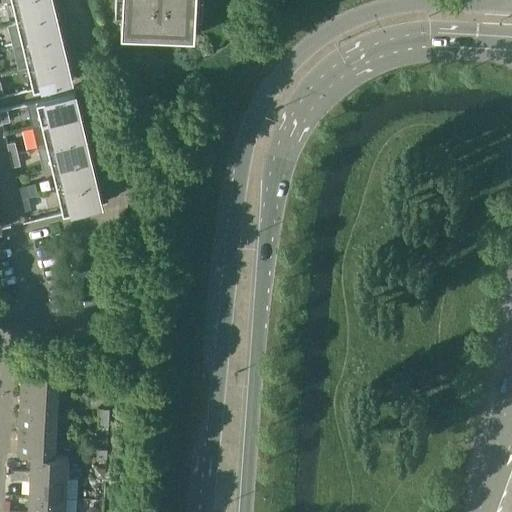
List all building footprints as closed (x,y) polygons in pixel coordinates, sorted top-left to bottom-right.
[(56,14),(52,0),(15,0),(13,1),(18,21),(18,23),(56,14)] [(195,0),(121,0),(121,28),(194,32),(195,0)] [(56,14),(18,23),(18,21),(7,24),(13,47),(61,35),(56,14)] [(18,69),(29,66),(34,65),(67,58),(61,35),(13,47),(18,69)] [(69,65),(67,58),(34,65),(29,66),(34,89),(72,79),(69,65)] [(32,126),(42,124),(80,115),(75,92),(27,104),(32,126)] [(0,114),(2,123),(2,122),(10,121),(7,109),(0,110),(0,114)] [(80,115),(42,124),(32,126),(38,148),(47,146),(86,136),(80,115)] [(91,159),(86,136),(47,146),(53,168),(91,159)] [(7,143),(10,155),(18,153),(15,141),(7,143)] [(21,165),(18,153),(10,155),(12,167),(21,165)] [(96,181),(91,159),(53,168),(58,191),(96,181)] [(102,203),(96,181),(58,191),(64,213),(102,203)] [(17,187),(20,200),(28,198),(25,185),(17,187)] [(31,209),(28,198),(20,200),(23,211),(31,209)] [(21,392),(57,394),(58,373),(22,372),(21,392)] [(111,372),(101,372),(101,380),(111,381),(111,372)] [(56,414),(57,394),(21,392),(20,412),(56,414)] [(99,416),(109,417),(109,409),(99,408),(99,416)] [(19,433),(55,435),(56,414),(20,412),(19,433)] [(109,426),(109,417),(99,416),(98,425),(109,426)] [(54,455),(55,435),(19,433),(18,455),(32,456),(54,457),(54,455)] [(107,449),(97,449),(97,458),(107,459),(107,449)] [(32,456),(31,470),(31,474),(67,476),(68,455),(54,455),(54,457),(32,456)] [(11,478),(21,479),(21,470),(12,469),(11,478)] [(30,495),(65,496),(67,476),(31,474),(30,479),(30,495)] [(64,511),(65,496),(30,495),(29,511),(28,511),(64,511)]
